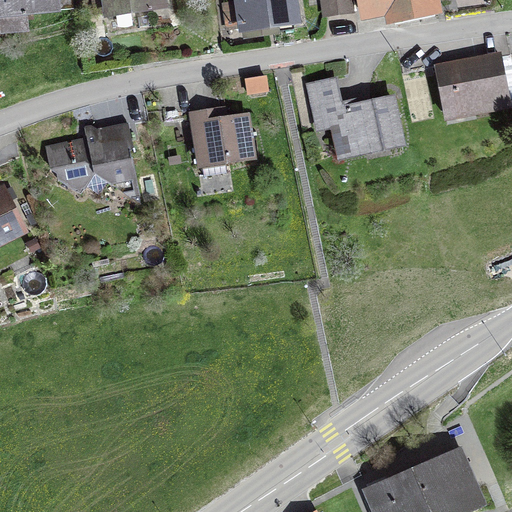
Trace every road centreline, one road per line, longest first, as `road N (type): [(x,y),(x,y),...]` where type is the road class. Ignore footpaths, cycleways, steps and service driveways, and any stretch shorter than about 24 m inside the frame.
road 1 (residential): [(511,25),(283,56),(133,86),(0,125)]
road 2 (secondary): [(511,328),(235,511)]
